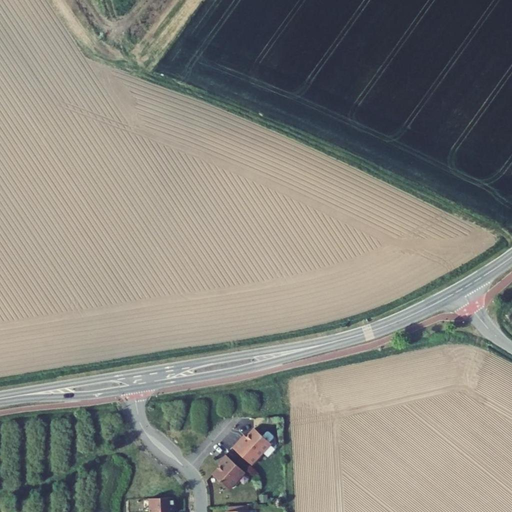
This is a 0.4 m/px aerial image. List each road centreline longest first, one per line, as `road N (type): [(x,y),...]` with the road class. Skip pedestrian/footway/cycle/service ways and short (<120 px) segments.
road 1 (tertiary): [(132,388),(240,370),(339,339)]
road 2 (tertiary): [(339,339),(130,372)]
road 3 (residential): [(132,388),(147,434),(199,484),(201,511)]
road 4 (tertiary): [(461,288),(339,339)]
road 5 (tertiary): [(130,372),(8,397)]
road 6 (tertiary): [(8,397),(132,388)]
